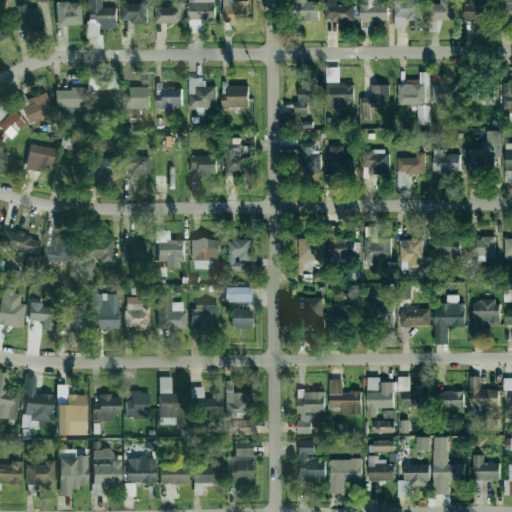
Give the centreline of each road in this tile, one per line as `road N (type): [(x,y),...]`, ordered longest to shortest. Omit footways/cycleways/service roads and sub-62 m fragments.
road 1 (residential): [(0,79),(54,57),(87,55),(511,51)]
road 2 (residential): [(0,192),(97,209),(511,203)]
road 3 (residential): [(0,353),(59,363),(511,358)]
road 4 (residential): [(278,511),(271,0)]
road 5 (residential): [(388,511),(511,510)]
